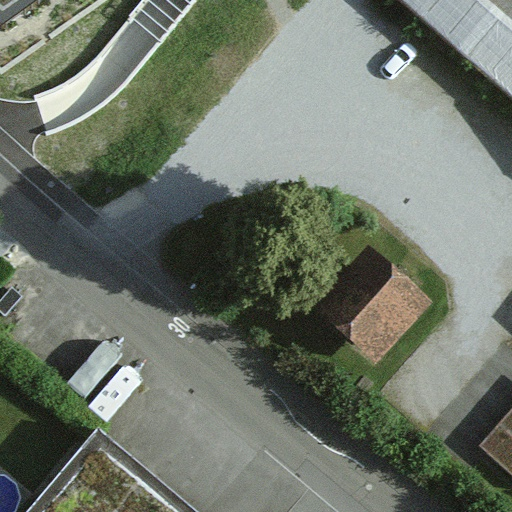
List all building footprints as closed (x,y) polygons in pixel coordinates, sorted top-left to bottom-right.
[(0,0),(0,7),(37,35),(85,0),(0,0)] [(511,0),(377,0),(376,2),(511,114),(511,0)] [(365,256),(317,315),(390,374),(438,315),(365,256)] [(212,511),(109,424),(33,511),(212,511)] [(511,425),(486,455),(511,477),(511,425)]
